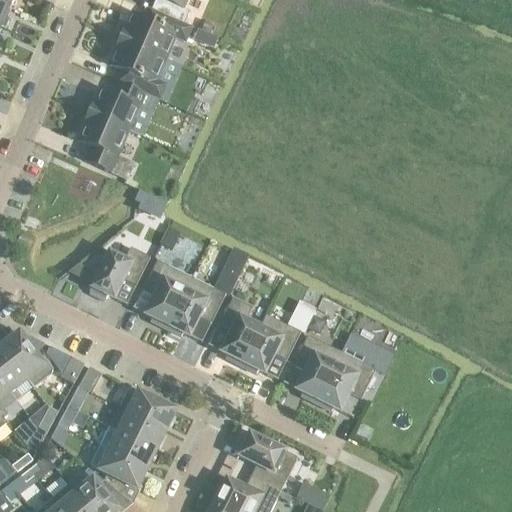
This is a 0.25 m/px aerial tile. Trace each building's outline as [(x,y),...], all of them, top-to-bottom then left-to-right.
[(0,0),(0,4),(9,9),(13,0),(0,0)] [(188,0),(159,0),(160,3),(156,13),(185,25),(190,13),(184,10),(188,0)] [(5,29),(9,20),(5,18),(9,9),(0,4),(0,28),(1,29),(1,28),(5,29)] [(126,30),(121,42),(165,61),(170,49),(173,48),(177,40),(185,43),(192,29),(159,14),(154,25),(133,16),(127,31),(126,30)] [(212,27),(201,22),(198,30),(209,34),(212,27)] [(207,37),(199,33),(195,41),(204,44),(207,37)] [(127,88),(152,99),(160,102),(166,87),(158,84),(161,76),(160,72),(165,61),(121,42),(116,53),(117,53),(111,68),(132,77),(127,88)] [(94,104),(89,115),(129,132),(139,110),(146,113),(152,99),(119,85),(114,97),(101,92),(95,105),(94,104)] [(129,132),(89,115),(84,126),(86,126),(78,143),(91,149),(85,163),(110,174),(111,174),(127,181),(134,166),(118,159),(129,132)] [(166,204),(139,193),(135,203),(141,205),(138,211),(160,220),(163,212),(166,204)] [(180,235),(170,230),(162,246),(172,251),(180,235)] [(124,283),(136,289),(151,259),(131,249),(125,261),(110,254),(90,293),(106,301),(108,298),(115,302),(124,283)] [(151,324),(166,332),(192,280),(158,263),(143,293),(155,299),(146,317),(153,321),(151,324)] [(88,284),(94,273),(79,265),(69,274),(88,284)] [(192,280),(166,332),(182,339),(183,336),(190,339),(199,321),(211,327),(226,297),(192,280)] [(226,361),(241,369),(261,330),(260,330),(247,323),(253,311),(233,301),(218,330),(230,337),(221,355),(228,358),(226,361)] [(261,330),(241,369),(257,377),(258,374),(265,377),(274,359),(286,365),(301,335),(267,317),(260,330),(261,330)] [(325,324),(314,319),(308,330),(320,336),(325,324)] [(20,335),(2,348),(28,382),(27,382),(33,390),(52,376),(53,371),(44,359),(39,358),(38,358),(23,339),(20,335)] [(43,346),(25,337),(23,339),(38,358),(43,346)] [(342,355),(317,407),(332,414),(334,411),(340,415),(349,396),(361,402),(376,372),(384,376),(393,358),(351,337),(342,355)] [(301,399),(317,407),(342,355),(308,338),(293,368),(305,374),(296,393),(303,396),(301,399)] [(2,348),(0,349),(0,381),(10,395),(27,382),(28,382),(2,348)] [(61,379),(74,386),(85,366),(72,360),(61,379)] [(90,369),(79,389),(92,396),(103,376),(90,369)] [(0,403),(10,395),(0,381),(0,403)] [(130,389),(120,409),(167,433),(177,413),(130,389)] [(75,395),(68,408),(78,413),(84,401),(75,395)] [(78,413),(68,408),(59,426),(69,431),(78,413)] [(38,430),(47,435),(58,414),(49,409),(38,430)] [(120,409),(110,428),(157,452),(167,433),(120,409)] [(361,427),(356,436),(368,442),(372,432),(361,427)] [(110,428),(100,447),(147,472),(157,452),(110,428)] [(47,435),(38,430),(35,436),(27,450),(36,455),(44,441),(47,435)] [(257,468),(251,479),(281,494),(298,460),(246,434),(238,450),(242,452),(238,459),(257,468)] [(107,476),(104,483),(113,491),(118,482),(137,491),(147,472),(100,447),(90,467),(107,476)] [(11,468),(16,474),(32,462),(27,455),(11,468)] [(38,465),(30,471),(35,478),(43,472),(38,465)] [(35,478),(30,471),(22,478),(27,484),(35,478)] [(88,471),(68,487),(89,511),(118,511),(106,497),(113,491),(104,483),(88,471)] [(220,487),(213,502),(232,511),(271,511),(281,494),(251,479),(245,491),(227,482),(224,488),(220,487)] [(318,511),(323,511),(330,498),(305,486),(297,502),(318,511)] [(59,509),(61,511),(89,511),(68,487),(52,501),(59,509)] [(0,494),(0,511),(13,511),(15,511),(1,493),(0,494)] [(52,501),(37,511),(61,511),(59,509),(52,501)] [(232,511),(213,502),(207,511),(232,511)]
